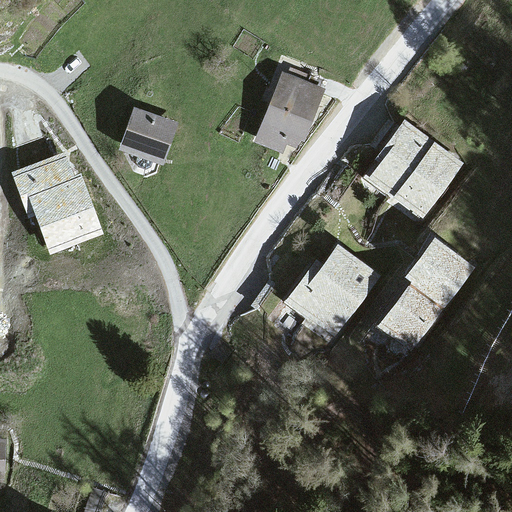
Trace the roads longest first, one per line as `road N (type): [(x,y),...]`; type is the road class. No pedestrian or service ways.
road 1 (tertiary): [(447,0),(301,181),(202,322),(138,511)]
road 2 (track): [(260,511),(313,427),(336,396),(347,394),(364,413),(358,511)]
